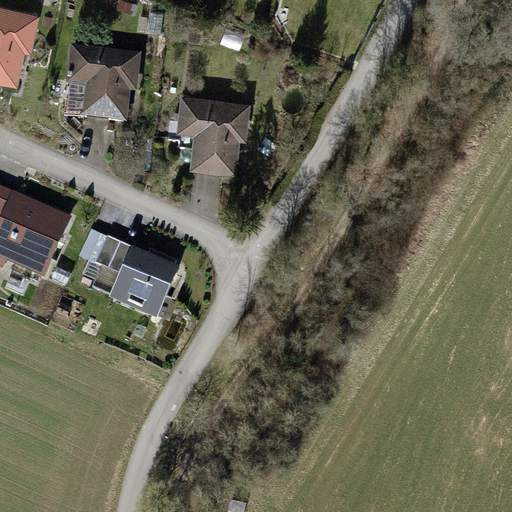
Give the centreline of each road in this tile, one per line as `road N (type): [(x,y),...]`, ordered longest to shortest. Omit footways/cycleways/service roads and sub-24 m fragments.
road 1 (track): [(462,0),(350,219),(240,380),(200,455),(185,511)]
road 2 (residential): [(257,267),(400,0)]
road 3 (residential): [(257,267),(201,232),(0,138)]
road 4 (residential): [(130,511),(175,390),(257,267)]
